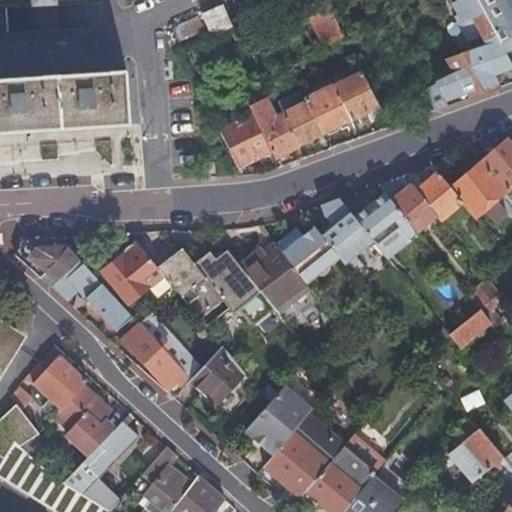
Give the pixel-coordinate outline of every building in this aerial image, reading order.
[(355,75),(333,86),(350,120),(377,106),(324,0),(318,0),(304,7),(325,45),(331,42),(340,61),(347,58),(355,75)] [(424,92),(434,112),(511,83),(511,66),(508,59),(475,0),(448,0),(457,16),(455,17),(469,43),(484,37),(486,40),(484,47),(448,61),(455,75),(435,83),(436,86),(424,92)] [(475,0),(508,59),(511,57),(511,3),(510,0),(475,0)] [(212,36),(232,27),(222,6),(202,15),(212,36)] [(197,18),(173,30),(179,42),(203,30),(197,18)] [(0,77),(0,134),(131,127),(127,70),(0,77)] [(333,86),(305,99),(307,103),(306,103),(322,134),(323,134),(350,120),(333,86)] [(279,107),(283,115),(306,103),(307,103),(305,99),(303,96),(279,107)] [(299,146),(283,115),(275,119),(266,100),(250,107),(253,114),(272,151),(276,158),(299,146)] [(306,103),(283,115),(299,146),(322,134),(306,103)] [(272,151),(253,114),(222,130),(241,167),(272,151)] [(479,160),(507,193),(511,188),(511,144),(505,137),(495,147),(479,160)] [(495,222),(506,213),(497,201),(507,193),(479,160),(461,175),(456,170),(443,181),(460,202),(475,219),(485,210),(495,222)] [(435,214),(439,220),(460,202),(443,181),(435,172),(422,182),(414,188),(435,214)] [(390,201),(414,232),(435,214),(414,188),(410,184),(405,189),(390,201)] [(373,241),(386,257),(391,253),(409,238),(408,237),(414,232),(390,201),(383,193),(353,216),(373,241)] [(356,255),(373,241),(353,216),(339,198),(320,205),(324,215),(330,223),(319,232),(337,254),(349,269),(359,259),(356,255)] [(295,224),(273,242),(275,244),(304,281),(314,273),(326,263),(337,254),(319,232),(314,225),(304,234),(295,224)] [(16,255),(51,286),(65,274),(76,263),(81,259),(71,248),(69,247),(54,248),(54,238),(20,240),(16,255)] [(129,303),(164,273),(151,258),(137,241),(103,271),(129,303)] [(296,309),(314,295),(304,281),(275,244),(273,242),(256,255),(253,251),(238,264),(273,307),(276,310),(289,300),(296,309)] [(222,299),(222,298),(193,262),(181,247),(167,259),(160,251),(151,258),(164,273),(176,288),(199,317),(222,299)] [(208,250),(193,262),(222,298),(222,299),(232,312),(239,306),(252,323),(273,307),(238,264),(226,248),(215,257),(208,250)] [(403,268),(391,253),(386,257),(398,272),(403,268)] [(51,286),(67,301),(79,290),(96,308),(103,316),(116,330),(132,316),(81,259),(76,263),(65,274),(51,286)] [(326,263),(314,273),(318,276),(319,276),(323,275),(326,274),(327,273),(328,272),(329,268),(330,266),(326,263)] [(511,293),(511,291),(508,286),(500,293),(503,297),(505,299),(511,293)] [(455,320),(474,307),(464,293),(445,306),(455,320)] [(480,309),(483,313),(503,297),(500,293),(480,309)] [(289,300),(276,310),(283,319),(296,309),(289,300)] [(483,313),(480,309),(448,333),(458,346),(490,321),(483,313)] [(181,386),(201,366),(152,311),(123,337),(169,387),(177,382),(181,386)] [(0,364),(12,344),(15,339),(0,329),(0,364)] [(216,403),(244,372),(244,371),(218,348),(190,379),(216,403)] [(82,385),(86,380),(54,350),(40,363),(27,377),(61,408),(82,385)] [(244,431),(272,455),(305,416),(314,406),(286,382),(269,402),(244,431)] [(61,408),(58,411),(72,423),(68,427),(80,438),(74,445),(67,453),(75,461),(79,465),(100,442),(108,434),(115,427),(105,418),(111,411),(82,385),(61,408)] [(21,410),(15,402),(0,416),(0,464),(15,440),(20,445),(38,432),(21,410)] [(72,423),(58,411),(48,423),(74,445),(80,438),(68,427),(72,423)] [(479,427),(468,415),(459,426),(468,436),(479,427)] [(304,490),(341,446),(305,416),(272,455),(263,466),(299,496),(304,490)] [(138,436),(121,421),(115,427),(108,434),(100,442),(79,465),(63,482),(109,510),(118,501),(119,500),(97,479),(100,475),(99,474),(111,462),(112,463),(118,457),(117,456),(133,439),(134,440),(138,436)] [(501,489),(508,480),(511,474),(511,466),(505,459),(479,427),(468,436),(461,442),(467,450),(454,461),(472,481),(485,470),(501,489)] [(330,511),(341,511),(360,488),(371,474),(372,474),(383,460),(352,434),(341,446),(304,490),(330,511)] [(15,440),(0,464),(0,477),(43,504),(63,482),(57,480),(20,445),(15,440)] [(176,455),(166,446),(146,469),(157,478),(145,494),(150,499),(166,511),(168,511),(170,509),(190,483),(168,465),(176,455)] [(197,474),(190,483),(170,509),(174,511),(212,511),(224,499),(197,474)] [(371,474),(360,488),(341,511),(390,511),(402,498),(372,474),(371,474)] [(496,496),(504,502),(510,493),(511,483),(508,480),(501,489),(496,496)] [(112,511),(109,510),(63,482),(43,504),(56,511),(112,511)] [(166,511),(150,499),(144,506),(146,508),(151,511),(166,511)]
